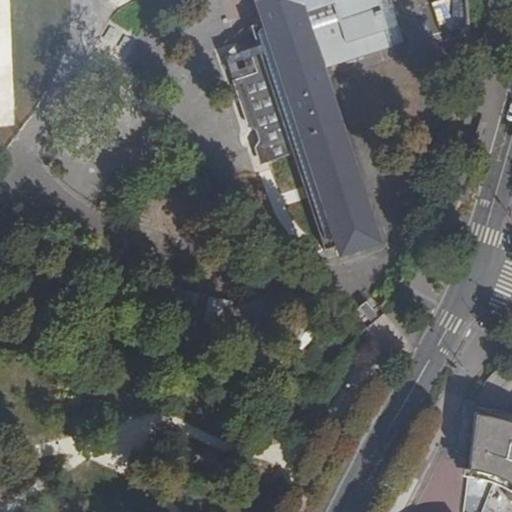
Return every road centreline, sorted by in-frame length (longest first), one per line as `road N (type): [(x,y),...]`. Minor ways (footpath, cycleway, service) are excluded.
road 1 (tertiary): [(344,511),(479,266)]
road 2 (tertiary): [(511,143),(479,266)]
